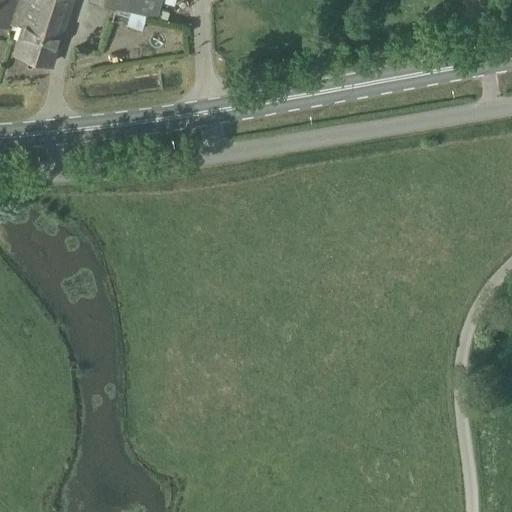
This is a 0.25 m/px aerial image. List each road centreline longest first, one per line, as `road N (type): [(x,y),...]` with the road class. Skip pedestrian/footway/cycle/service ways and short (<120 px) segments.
road 1 (primary): [(511,58),(127,124),(0,136)]
road 2 (unclassified): [(511,107),(129,165),(0,176)]
road 3 (unclassified): [(511,263),(472,320),(459,367),(473,511)]
road 4 (unknown): [(46,132),(76,0)]
